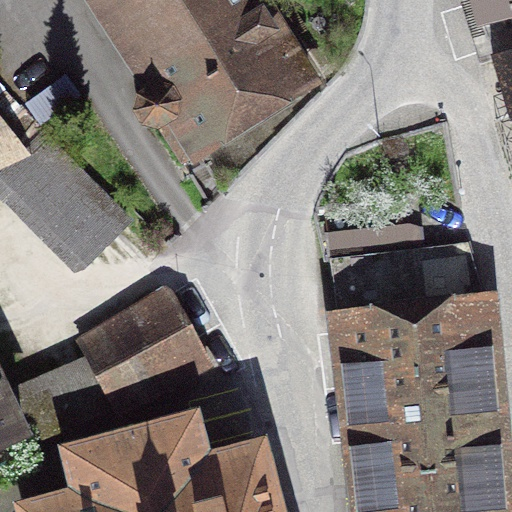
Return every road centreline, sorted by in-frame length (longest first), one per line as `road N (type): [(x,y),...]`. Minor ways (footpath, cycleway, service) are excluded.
road 1 (residential): [(416,20),(381,76),(282,196),(258,244),(312,511)]
road 2 (residential): [(416,20),(460,108),(511,282)]
